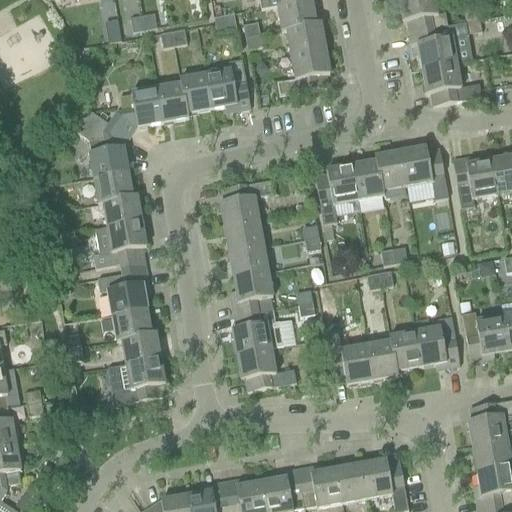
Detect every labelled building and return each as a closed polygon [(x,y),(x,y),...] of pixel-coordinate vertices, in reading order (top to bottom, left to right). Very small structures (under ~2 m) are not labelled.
[(258,0),(260,13),(275,11),(311,4),(309,0),(258,0)] [(408,38),(447,31),(444,18),(436,20),(432,0),(403,0),(397,1),(401,27),(406,26),(408,38)] [(275,11),(280,36),(285,35),(320,28),(320,27),(315,28),(311,4),(275,11)] [(464,28),(479,25),(476,12),(462,15),(464,28)] [(153,19),(140,21),(142,31),(143,33),(143,34),(155,32),(153,19)] [(140,21),(130,22),(133,35),(133,36),(143,34),(143,33),(142,31),(140,21)] [(116,24),(104,26),(107,42),(119,40),(116,24)] [(464,28),(466,40),(481,37),(479,25),(464,28)] [(256,27),(243,30),(245,42),(258,40),(256,27)] [(285,35),(289,60),(324,53),(320,28),(285,35)] [(447,31),(408,38),(410,50),(416,49),(420,74),(455,68),(451,44),(467,41),(466,40),(464,28),(447,31)] [(173,49),(170,34),(161,36),(163,51),(173,49)] [(183,34),(170,37),(172,46),(173,49),(173,50),(185,48),(183,34)] [(258,40),(245,42),(247,51),(247,53),(260,51),(258,40)] [(324,53),(289,60),(293,84),(275,87),(278,101),(327,92),(324,80),(329,79),(324,53)] [(228,75),(204,79),(210,114),(235,110),(236,116),(249,113),(245,94),(240,65),(227,67),(228,75)] [(420,74),(425,99),(429,99),(431,111),(481,102),(478,89),(460,92),(455,68),(420,74)] [(204,79),(179,84),(186,124),(187,123),(186,119),(210,114),(204,79)] [(179,88),(154,93),(161,128),(186,124),(179,84),(178,84),(179,88)] [(115,118),(108,128),(128,142),(134,133),(161,128),(154,93),(129,98),(129,99),(117,102),(120,117),(115,118)] [(89,116),(75,136),(88,145),(90,157),(88,158),(92,182),(127,176),(122,150),(128,142),(108,128),(108,129),(89,116)] [(425,152),(400,157),(407,192),(430,188),(431,188),(434,205),(447,203),(442,174),(438,154),(426,157),(425,152)] [(400,157),(375,161),(382,197),(407,192),(400,157)] [(375,166),(351,171),(358,206),(383,201),(382,197),(375,161),(374,162),(375,166)] [(511,161),(490,165),(496,201),(511,198),(511,203),(511,161)] [(464,164),(451,166),(455,186),(460,214),(473,212),(472,205),(496,201),(490,165),(465,170),(464,164)] [(358,206),(351,171),(326,175),(327,179),(312,182),(321,231),(336,228),(332,210),(358,206)] [(92,182),(97,208),(136,201),(136,200),(131,201),(127,176),(92,182)] [(222,207),(218,208),(222,233),(257,227),(253,202),(271,199),(269,186),(220,195),(222,207)] [(102,209),(106,232),(141,226),(136,201),(97,208),(97,209),(102,209)] [(35,207),(37,219),(49,217),(47,205),(35,207)] [(49,217),(37,219),(39,232),(52,229),(49,217)] [(99,259),(92,260),(94,274),(118,269),(142,265),(140,253),(145,252),(141,226),(106,232),(94,234),(99,259)] [(222,233),(227,258),(262,251),(257,227),(222,233)] [(301,233),(303,243),(318,241),(316,230),(301,233)] [(318,241),(303,243),(305,256),(320,254),(318,241)] [(455,245),(442,247),(444,257),(456,254),(455,245)] [(227,258),(231,282),(266,276),(262,251),(227,258)] [(393,254),(392,254),(394,268),(395,268),(406,266),(403,252),(393,254)] [(392,254),(380,256),(382,270),(394,268),(392,254)] [(361,261),(350,267),(355,275),(366,269),(361,261)] [(511,261),(503,263),(506,277),(511,275),(511,261)] [(106,296),(111,320),(145,314),(141,289),(147,288),(144,275),(96,284),(98,297),(106,296)] [(230,309),(232,321),(272,314),(269,303),(271,302),(266,276),(231,282),(236,308),(230,309)] [(389,276),(378,278),(380,292),(392,290),(389,276)] [(367,280),(366,280),(368,294),(370,294),(380,292),(378,278),(369,280),(367,280)] [(295,298),(297,310),(311,307),(309,296),(295,298)] [(468,306),(459,308),(460,317),(469,315),(468,306)] [(311,307),(297,310),(299,322),(314,320),(311,307)] [(111,320),(115,345),(154,338),(154,337),(150,338),(145,314),(111,320)] [(235,333),(230,334),(235,359),(270,353),(282,351),(278,327),(274,328),(272,314),(232,321),(235,333)] [(506,356),(500,321),(475,326),(474,318),(461,320),(464,341),(465,341),(469,369),(482,366),(481,360),(506,356)] [(511,319),(500,321),(506,356),(511,355),(511,319)] [(438,332),(413,337),(419,372),(445,367),(446,373),(459,371),(454,343),(450,322),(437,324),(438,332)] [(370,386),(364,350),(340,355),(337,336),(324,339),(329,368),(333,388),(344,386),(345,390),(370,386)] [(413,337),(389,341),(396,381),(397,381),(396,376),(419,372),(413,337)] [(120,345),(125,369),(159,363),(154,338),(115,345),(116,346),(120,345)] [(65,341),(67,353),(79,351),(77,339),(65,341)] [(389,346),(364,350),(370,386),(396,381),(389,341),(388,341),(389,346)] [(79,351),(67,353),(69,366),(81,364),(79,351)] [(270,353),(235,359),(239,385),(244,384),(246,397),(295,388),(293,375),(275,378),(270,353)] [(125,369),(107,373),(111,397),(114,411),(162,401),(160,390),(164,389),(159,363),(125,369)] [(48,369),(35,371),(36,379),(50,377),(48,369)] [(24,398),(26,410),(40,407),(38,395),(24,398)] [(466,427),(471,452),(506,446),(511,444),(511,405),(469,414),(471,426),(466,427)] [(40,407),(26,410),(28,421),(42,419),(40,407)] [(0,452),(15,450),(10,424),(8,425),(6,413),(0,414),(0,452)] [(471,452),(476,477),(511,470),(506,446),(471,452)] [(0,503),(5,496),(4,491),(19,488),(17,476),(19,475),(15,450),(0,452),(0,503)] [(385,465),(360,469),(366,505),(391,500),(393,511),(406,511),(405,498),(404,498),(398,466),(386,468),(385,465)] [(360,469),(335,473),(342,509),(366,505),(360,469)] [(474,502),(475,511),(491,511),(511,508),(511,478),(511,470),(476,477),(480,501),(474,502)] [(309,472),(296,474),(303,511),(312,511),(315,511),(324,511),(342,509),(335,473),(310,478),(309,472)] [(285,482),(260,487),(264,511),(303,511),(296,474),(284,476),(285,482)] [(235,485),(222,487),(226,511),(264,511),(260,487),(236,491),(235,485)] [(210,495),(185,500),(187,511),(226,511),(222,487),(209,490),(210,495)] [(160,505),(149,511),(187,511),(185,500),(160,504),(160,505)]
